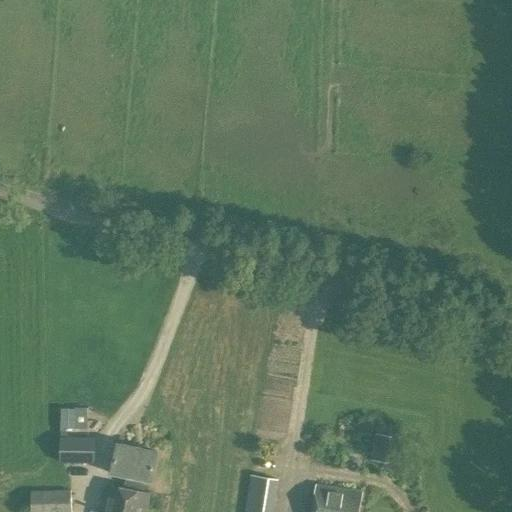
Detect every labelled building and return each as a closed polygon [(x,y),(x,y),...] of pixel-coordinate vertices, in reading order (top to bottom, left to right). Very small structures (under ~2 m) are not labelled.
[(60,406),(60,426),(89,426),(89,406),(60,406)] [(391,463),(395,437),(376,433),(371,460),(391,463)] [(94,437),(69,437),(59,438),(60,463),(93,463),(94,437)] [(156,451),(118,443),(112,474),(150,482),(156,451)] [(273,511),(278,480),(251,474),(244,511),(273,511)] [(145,511),(149,493),(108,485),(103,511),(145,511)] [(311,511),(358,511),(362,492),(316,485),(311,511)] [(70,511),(70,490),(31,491),(31,511),(70,511)]
